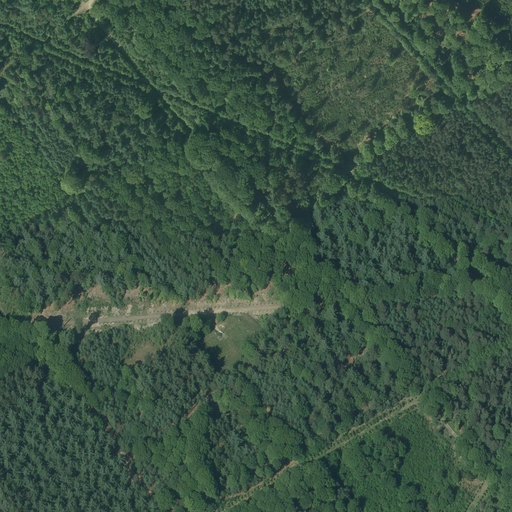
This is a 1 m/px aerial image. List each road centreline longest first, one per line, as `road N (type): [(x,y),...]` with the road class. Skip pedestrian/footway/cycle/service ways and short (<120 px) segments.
road 1 (track): [(151,83),(511,503)]
road 2 (track): [(511,289),(0,328)]
road 3 (track): [(151,83),(331,158),(511,311)]
road 4 (track): [(226,511),(422,398)]
road 5 (track): [(373,0),(511,153)]
road 6 (track): [(351,166),(511,59)]
road 7 (track): [(511,232),(351,166)]
road 8 (track): [(0,21),(151,83)]
